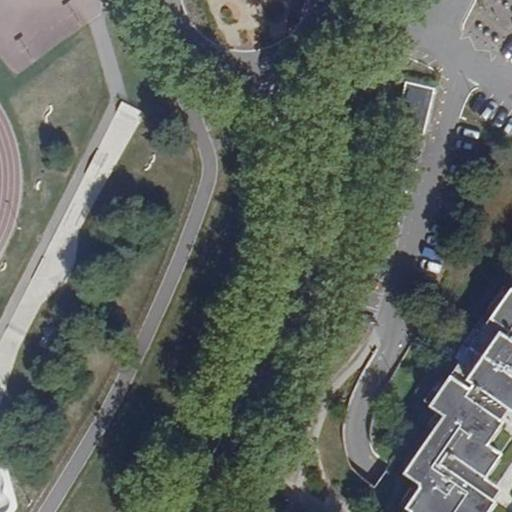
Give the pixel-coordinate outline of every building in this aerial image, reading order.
[(426,123),(433,87),(411,83),(404,118),(426,123)] [(121,102),(112,126),(132,135),(142,110),(121,102)] [(511,342),(511,291),(430,407),(443,416),(404,475),(418,486),(419,488),(405,510),(407,511),(475,511),(487,496),(474,488),(448,469),(454,459),(481,478),(498,453),(486,445),(484,443),(500,419),(472,401),(480,390),(507,409),(511,402),(511,343),(511,342)] [(500,419),(507,409),(480,390),(472,401),(500,419)] [(502,422),(500,419),(484,443),(486,445),(502,422)] [(500,455),(498,453),(481,478),(483,479),(500,455)] [(474,488),(481,478),(454,459),(448,469),(474,488)] [(480,511),(490,499),(487,496),(475,511),(480,511)] [(483,511),(492,500),(490,499),(480,511),(483,511)] [(488,511),(495,502),(492,500),(483,511),(488,511)]
